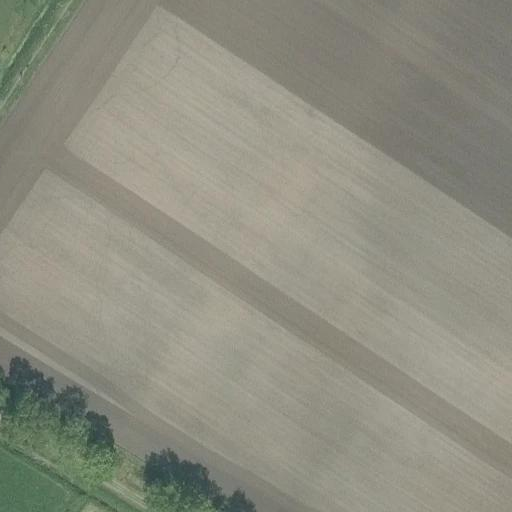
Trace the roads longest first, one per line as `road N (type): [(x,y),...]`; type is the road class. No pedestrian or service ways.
road 1 (track): [(153,511),(0,419)]
road 2 (track): [(72,0),(0,111)]
